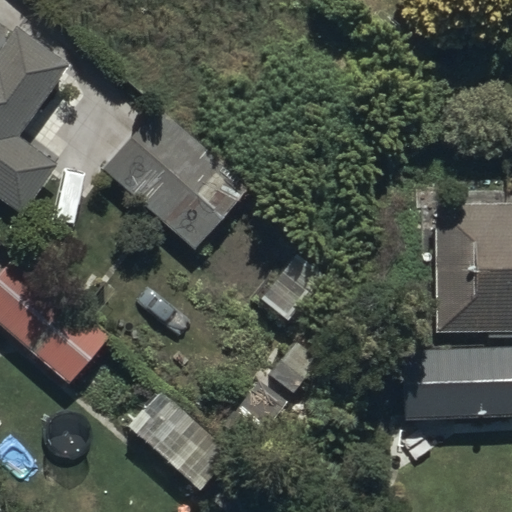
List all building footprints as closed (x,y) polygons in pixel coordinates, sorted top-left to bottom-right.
[(66,0),(113,42),(150,0),(66,0)] [(324,0),(314,0),(284,36),(349,93),(385,52),(324,0)] [(0,195),(23,211),(55,165),(15,137),(63,67),(11,31),(0,46),(0,195)] [(148,108),(98,170),(195,249),(245,187),(148,108)] [(511,206),(433,207),(434,333),(511,332),(511,206)] [(0,327),(70,381),(102,339),(8,267),(0,276),(0,327)] [(270,422),(317,363),(287,339),(240,398),(270,422)] [(511,419),(511,346),(405,351),(408,423),(511,419)]
